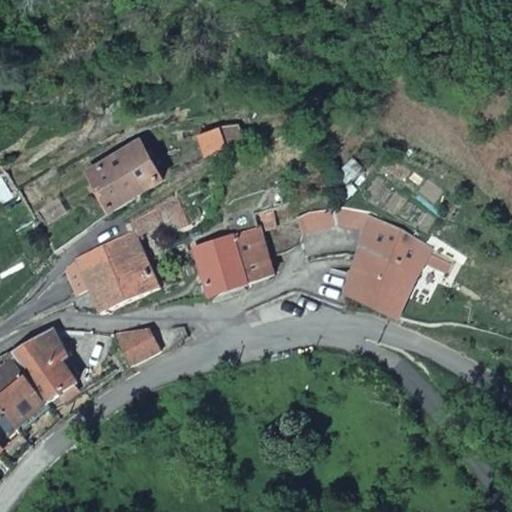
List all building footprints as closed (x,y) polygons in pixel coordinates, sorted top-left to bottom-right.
[(204,155),(243,138),(238,126),(222,127),(197,139),(204,155)] [(139,140),(87,172),(102,199),(109,196),(159,174),(139,140)] [(162,208),(128,224),(127,225),(107,236),(93,245),(90,247),(82,254),(75,260),(98,310),(157,284),(143,244),(168,233),(170,238),(194,226),(183,201),(162,208)] [(371,238),(349,295),(402,316),(429,245),(345,215),(341,205),(334,211),(306,215),(309,227),(344,229),(371,238)] [(260,228),(280,222),(275,209),(256,215),(259,225),(260,228)] [(259,225),(191,247),(208,292),(276,273),(260,228),(259,225)] [(53,327),(15,351),(20,356),(54,393),(76,375),(62,357),(70,351),(53,327)] [(117,333),(135,369),(160,354),(147,328),(117,333)] [(15,351),(0,363),(0,372),(1,374),(20,356),(15,351)] [(0,374),(0,404),(17,422),(17,423),(54,393),(20,356),(1,374),(0,374)] [(17,422),(0,432),(0,441),(11,454),(29,436),(17,423),(17,422)]
